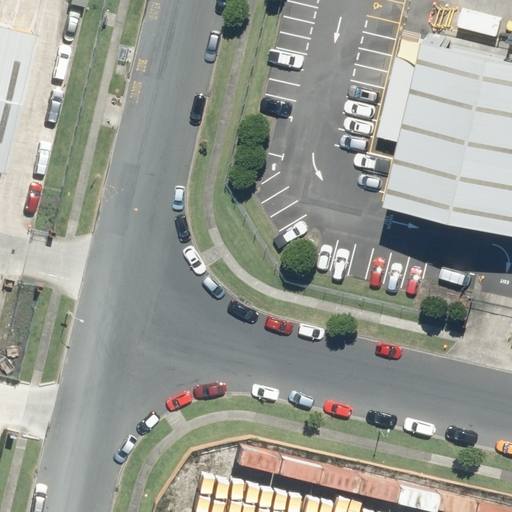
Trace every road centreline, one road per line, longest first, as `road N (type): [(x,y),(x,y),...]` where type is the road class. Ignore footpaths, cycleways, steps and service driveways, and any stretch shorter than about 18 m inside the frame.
road 1 (unclassified): [(123,317),(511,408)]
road 2 (unclassified): [(123,317),(196,0)]
road 3 (unclassified): [(79,511),(123,317)]
